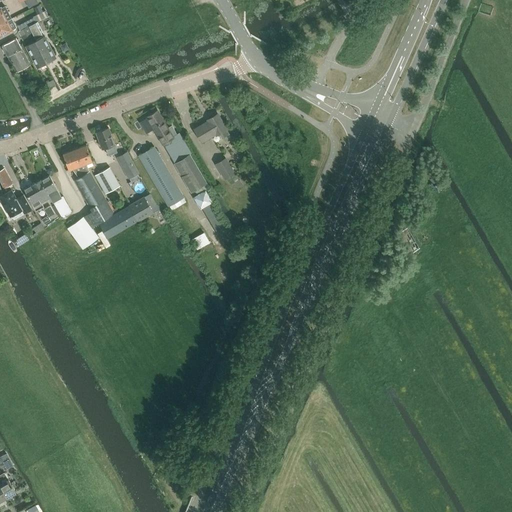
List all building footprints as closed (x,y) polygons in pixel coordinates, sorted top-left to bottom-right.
[(0,23),(12,18),(6,6),(0,8),(0,23)] [(29,26),(38,21),(49,16),(46,11),(19,25),(21,30),(24,28),(29,26)] [(12,18),(0,23),(0,36),(14,29),(13,29),(16,27),(12,18)] [(56,57),(45,35),(38,21),(29,26),(34,35),(37,40),(35,41),(45,63),(56,57)] [(29,38),(34,35),(29,26),(24,28),(26,33),(29,38)] [(15,49),(21,46),(17,38),(3,45),(8,55),(16,51),(15,49)] [(37,67),(45,63),(35,41),(26,45),(37,67)] [(17,71),(30,64),(21,46),(15,49),(16,51),(8,55),(17,71)] [(147,117),(141,120),(148,133),(155,129),(163,143),(168,141),(174,137),(173,136),(177,133),(172,124),(168,127),(167,127),(157,110),(147,116),(147,117)] [(222,138),(230,134),(218,114),(208,120),(195,128),(202,141),(216,133),(216,134),(219,132),(222,138)] [(95,132),(102,149),(105,147),(108,154),(117,151),(115,144),(115,143),(109,127),(95,132)] [(86,144),(75,149),(81,164),(85,163),(92,160),(86,144)] [(186,201),(183,197),(184,196),(154,146),(139,154),(172,210),(186,201)] [(75,149),(63,153),(69,169),(73,168),(79,165),(81,164),(75,149)] [(129,178),(138,173),(127,152),(117,157),(129,178)] [(187,155),(175,162),(191,191),(195,189),(207,182),(190,153),(187,155)] [(226,157),(215,163),(224,179),(235,172),(226,157)] [(84,216),(68,228),(83,249),(92,242),(96,239),(99,237),(92,227),(100,223),(107,236),(122,228),(115,214),(112,210),(106,198),(103,193),(89,170),(85,163),(81,164),(79,165),(73,168),(74,169),(78,177),(74,179),(91,207),(90,208),(91,211),(84,216)] [(120,185),(110,166),(96,174),(106,193),(120,185)] [(4,168),(0,169),(0,179),(6,191),(14,187),(4,168)] [(49,175),(41,180),(50,197),(53,202),(61,197),(49,175)] [(41,180),(32,185),(41,202),(50,197),(41,180)] [(207,182),(195,189),(198,194),(205,189),(209,187),(207,182)] [(225,194),(219,183),(214,186),(221,196),(225,194)] [(32,185),(23,189),(35,211),(44,206),(41,202),(32,185)] [(200,208),(212,201),(205,189),(198,194),(193,196),(200,208)] [(32,211),(25,196),(18,200),(13,190),(0,197),(10,217),(12,216),(14,220),(32,211)] [(131,205),(129,205),(137,220),(152,211),(158,208),(150,194),(145,197),(131,205)] [(61,197),(53,202),(55,205),(61,216),(62,216),(70,211),(71,211),(63,196),(61,197)] [(208,205),(203,208),(223,241),(227,238),(231,236),(212,203),(208,205)] [(55,205),(53,206),(59,218),(61,216),(55,205)] [(117,207),(112,210),(115,214),(122,228),(132,223),(137,220),(129,205),(124,208),(119,211),(117,207)] [(50,206),(44,209),(48,216),(49,217),(55,214),(50,206)] [(48,216),(42,219),(45,224),(51,220),(49,217),(48,216)] [(44,229),(41,223),(34,227),(38,233),(44,229)] [(405,257),(419,249),(407,228),(393,236),(405,257)] [(198,248),(209,241),(203,232),(193,239),(198,248)] [(25,234),(17,239),(20,244),(29,239),(25,234)] [(0,456),(0,462),(3,461),(7,469),(14,465),(7,453),(0,456)] [(0,475),(0,489),(5,498),(16,492),(8,479),(5,474),(0,476),(0,475)]
